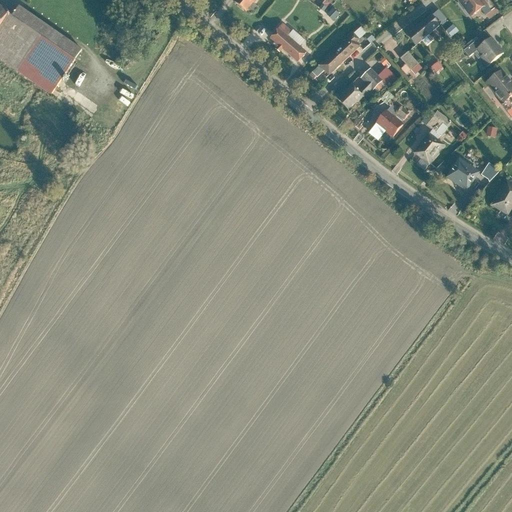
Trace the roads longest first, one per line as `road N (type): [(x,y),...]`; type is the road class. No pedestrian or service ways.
road 1 (tertiary): [(311,112),(399,186),(511,255)]
road 2 (tertiary): [(178,0),(311,112)]
road 3 (residential): [(311,112),(433,0)]
